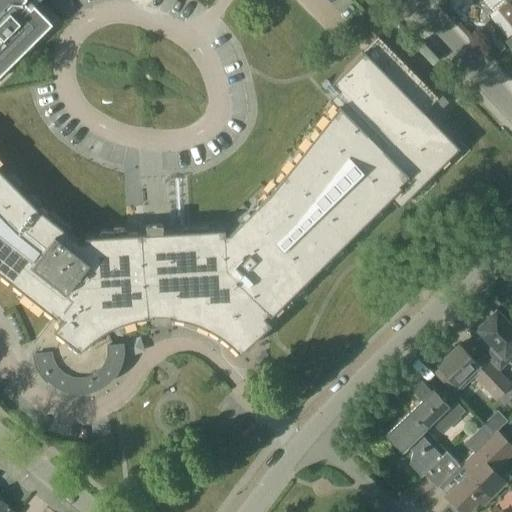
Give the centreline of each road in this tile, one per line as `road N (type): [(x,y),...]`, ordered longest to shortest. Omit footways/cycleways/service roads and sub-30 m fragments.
road 1 (residential): [(313,434),(511,234)]
road 2 (residential): [(511,109),(408,0)]
road 3 (residential): [(96,511),(0,435)]
